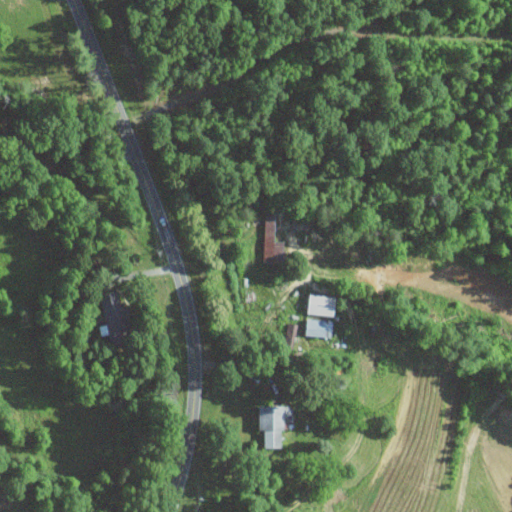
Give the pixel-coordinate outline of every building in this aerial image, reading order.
[(265,262),(286,263),(287,243),(276,243),(277,213),(267,213),(265,262)] [(103,335),(113,334),(115,344),(126,342),(124,327),(134,326),(131,306),(121,308),(119,293),(102,296),(107,325),(101,326),(103,335)] [(310,314),(336,317),(338,297),(312,294),(310,314)] [(308,336),(330,337),(330,321),(308,320),(308,336)] [(285,448),(284,423),(294,423),(293,406),(261,406),(262,431),(267,431),(267,448),(285,448)]
